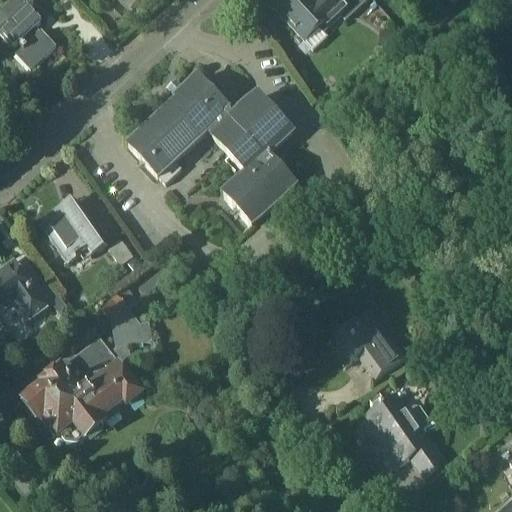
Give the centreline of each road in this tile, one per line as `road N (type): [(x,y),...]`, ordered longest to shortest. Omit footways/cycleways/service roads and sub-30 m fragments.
road 1 (unknown): [(80,110),(162,230),(215,273),(246,261),(333,187),(340,163),(298,99),(201,0)]
road 2 (residential): [(0,185),(199,0)]
